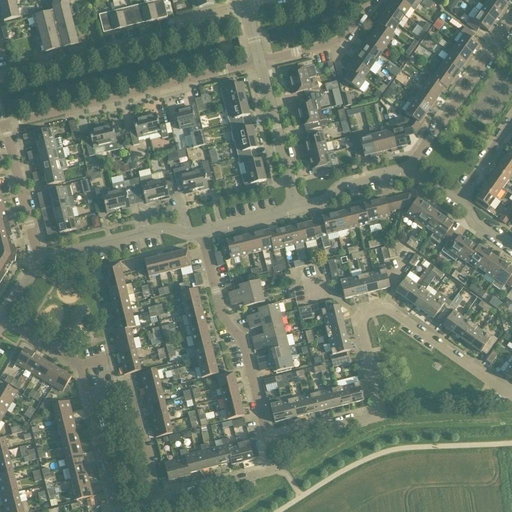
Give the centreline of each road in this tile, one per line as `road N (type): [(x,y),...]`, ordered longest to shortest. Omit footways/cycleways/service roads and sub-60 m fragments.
road 1 (residential): [(266,444),(379,416),(359,316),(385,308),(511,396)]
road 2 (residential): [(5,127),(258,63)]
road 3 (residential): [(243,4),(190,20),(172,37),(0,81)]
road 4 (residential): [(266,444),(242,342),(222,318),(200,233)]
road 5 (residential): [(408,172),(511,23)]
road 6 (residential): [(40,262),(162,229),(200,233)]
road 7 (residential): [(156,501),(128,391),(86,395)]
road 8 (residential): [(295,209),(258,63)]
road 9 (residential): [(156,501),(262,474),(269,470),(266,444)]
road 10 (residential): [(40,262),(5,127)]
road 11 (residential): [(258,63),(338,43),(369,0)]
road 12 (residential): [(295,209),(341,186),(408,172)]
road 13 (residential): [(114,511),(86,395)]
